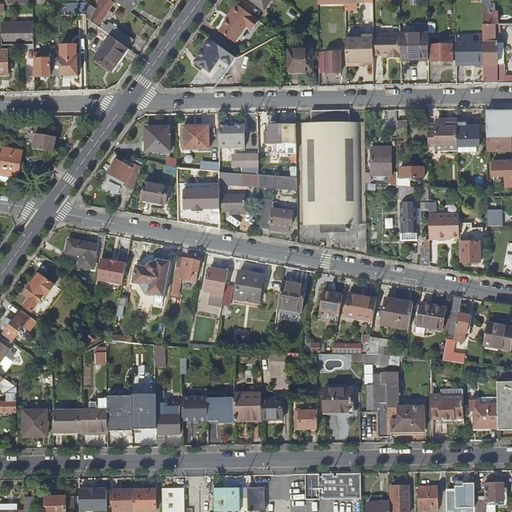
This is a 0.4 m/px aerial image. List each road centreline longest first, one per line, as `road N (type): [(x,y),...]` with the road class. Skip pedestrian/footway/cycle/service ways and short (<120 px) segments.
road 1 (residential): [(0,464),(511,455)]
road 2 (residential): [(47,211),(511,295)]
road 3 (residential): [(126,102),(511,97)]
road 4 (tertiary): [(47,211),(126,102)]
road 5 (residential): [(0,105),(126,102)]
road 6 (tertiary): [(126,102),(200,0)]
